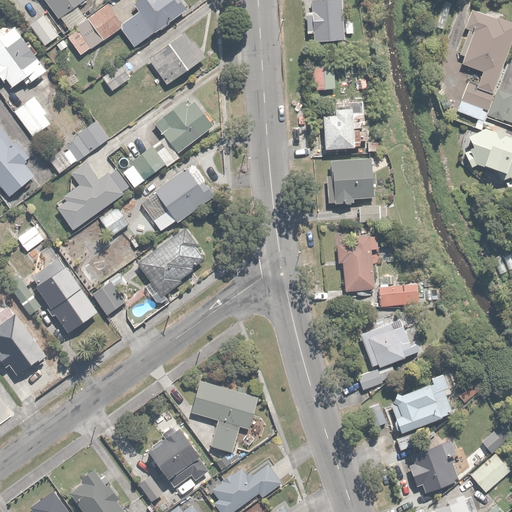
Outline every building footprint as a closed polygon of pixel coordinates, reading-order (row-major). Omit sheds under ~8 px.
[(82,0),(45,0),(58,18),(82,0)] [(63,34),(65,37),(56,44),(61,51),(70,44),(79,57),(120,28),(133,46),(185,10),(187,8),(181,0),(139,0),(133,5),(138,12),(122,23),(107,2),(63,34)] [(339,40),(339,0),(311,0),(311,12),(306,12),(306,34),(313,34),(313,40),(339,40)] [(511,36),(511,22),(471,8),(464,28),(468,30),(459,56),(464,58),(461,64),(483,71),(478,85),(467,81),(456,111),(482,120),(511,36)] [(58,35),(44,16),(31,26),(45,45),(58,35)] [(47,70),(15,26),(8,31),(3,25),(0,27),(0,81),(1,83),(7,79),(12,87),(23,79),(26,85),(32,81),(38,89),(49,81),(43,73),(47,70)] [(202,58),(184,33),(148,59),(166,84),(202,58)] [(130,76),(120,62),(101,76),(111,90),(130,76)] [(317,88),(327,87),(327,65),(316,66),(317,88)] [(511,93),(498,88),(489,115),(511,123),(511,93)] [(33,97),(14,110),(32,136),(51,122),(33,97)] [(154,123),(164,135),(130,162),(132,164),(122,172),(137,190),(184,152),(216,125),(196,101),(187,109),(181,101),(154,123)] [(324,148),(353,147),(352,109),(335,110),(335,114),(322,115),(324,148)] [(511,138),(508,137),(509,134),(495,129),(494,132),(492,131),(496,120),(486,117),(482,129),(466,135),(472,149),(463,152),(470,170),(480,166),(496,172),(501,182),(511,177),(511,138)] [(96,120),(64,143),(68,149),(63,153),(60,148),(46,158),(57,174),(109,137),(96,120)] [(0,130),(0,186),(9,196),(36,173),(26,161),(30,157),(17,142),(13,145),(0,130)] [(331,174),(325,174),(327,205),(353,203),(353,199),(373,198),(370,159),(330,162),(331,174)] [(58,206),(75,230),(123,195),(121,192),(129,186),(117,170),(110,174),(108,171),(98,178),(86,161),(70,173),(78,185),(62,197),(65,201),(58,206)] [(213,194),(192,164),(154,191),(156,193),(141,203),(161,231),(213,194)] [(359,222),(380,221),(379,204),(358,205),(359,222)] [(130,224),(118,206),(100,219),(112,236),(130,224)] [(45,237),(35,224),(16,239),(26,252),(45,237)] [(202,253),(182,228),(139,261),(162,292),(190,271),(186,265),(202,253)] [(373,287),(369,235),(349,237),(350,243),(336,244),(337,264),(343,263),(345,290),(373,287)] [(96,312),(48,244),(35,254),(43,265),(30,275),(38,287),(35,289),(66,334),(96,312)] [(88,263),(80,269),(83,272),(78,277),(86,287),(99,276),(88,263)] [(118,272),(108,279),(118,291),(127,283),(118,272)] [(41,306),(18,274),(7,283),(30,315),(41,306)] [(108,282),(93,294),(107,314),(123,302),(108,282)] [(417,283),(379,287),(380,307),(419,303),(417,283)] [(46,357),(31,337),(34,334),(23,320),(19,323),(7,306),(0,311),(0,359),(7,368),(10,366),(19,378),(46,357)] [(406,372),(401,357),(418,350),(414,340),(410,342),(397,309),(370,320),(374,329),(360,334),(361,335),(373,367),(357,373),(363,389),(406,372)] [(402,433),(450,411),(441,389),(449,386),(444,375),(433,380),(433,381),(388,401),(402,433)] [(256,397),(201,379),(191,412),(218,420),(210,446),(233,453),(242,425),(247,426),(256,397)] [(389,420),(382,402),(363,408),(368,423),(372,421),(373,426),(389,420)] [(508,439),(497,426),(481,440),(492,453),(508,439)] [(209,474),(178,429),(146,450),(166,479),(170,477),(183,497),(201,485),(198,481),(209,474)] [(455,454),(448,439),(410,456),(413,464),(409,466),(418,487),(421,485),(425,494),(457,480),(447,458),(455,454)] [(509,472),(493,454),(470,474),(486,492),(509,472)] [(213,500),(221,511),(226,511),(258,490),(263,496),(282,483),(269,463),(250,476),(242,464),(210,486),(217,497),(213,500)] [(84,483),(71,492),(84,511),(122,511),(92,468),(80,477),(84,483)] [(153,472),(139,482),(139,483),(151,500),(166,490),(165,490),(153,472)] [(468,511),(463,496),(463,494),(446,500),(448,505),(427,511),(468,511)] [(177,503),(166,511),(195,511),(190,505),(183,511),(177,503)]
